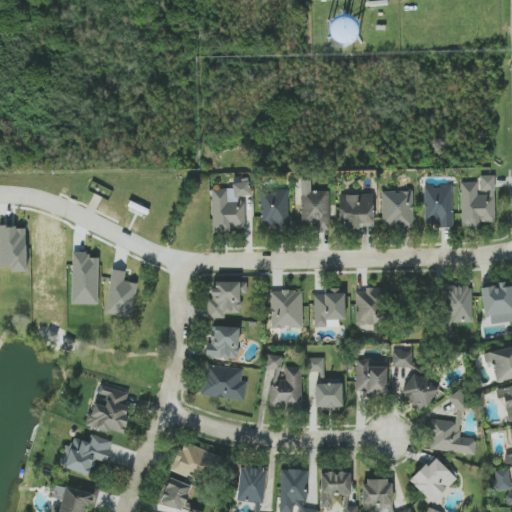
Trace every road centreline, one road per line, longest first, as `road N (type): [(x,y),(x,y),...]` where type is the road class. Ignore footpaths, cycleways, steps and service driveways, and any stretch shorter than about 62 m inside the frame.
road 1 (residential): [(511,250),(211,261),(189,264),(180,275)]
road 2 (residential): [(121,511),(162,411),(180,275)]
road 3 (residential): [(386,437),(262,437),(162,411)]
road 4 (residential): [(189,264),(23,194),(0,192)]
